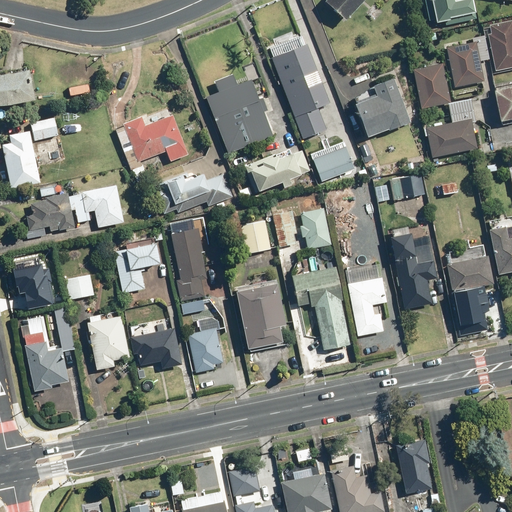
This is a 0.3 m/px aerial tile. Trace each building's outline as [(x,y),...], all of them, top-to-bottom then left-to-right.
[(325,0),(323,2),(343,21),(362,0),(325,0)] [(424,0),(430,28),(475,18),(471,0),(456,0),(455,0),(424,0)] [(487,34),(495,71),(511,67),(511,19),(489,25),(491,33),(487,34)] [(446,47),(454,87),(484,81),(479,61),(489,59),(484,35),(472,37),(472,42),(446,47)] [(267,58),(297,134),(315,128),(321,127),(315,111),(333,104),(308,42),(267,58)] [(412,69),(421,108),(450,102),(442,62),(412,69)] [(0,75),(0,104),(8,104),(34,99),(29,70),(4,75),(0,75)] [(219,88),(206,93),(227,150),(272,133),(251,78),(237,83),(233,72),(215,79),(219,88)] [(511,85),(491,90),(498,121),(511,118),(511,85)] [(353,104),(366,136),(387,128),(387,130),(409,122),(396,87),(353,104)] [(425,128),(432,158),(477,148),(471,123),(476,121),(471,99),(447,104),(451,122),(425,128)] [(129,170),(133,182),(144,178),(137,161),(164,151),(168,161),(186,155),(171,114),(142,125),(139,116),(120,123),(122,126),(112,129),(127,170),(129,170)] [(27,123),(31,140),(56,135),(52,117),(27,123)] [(0,144),(9,188),(38,183),(28,130),(8,134),(9,142),(0,144)] [(342,143),(309,154),(319,182),(352,171),(342,143)] [(247,166),(257,191),(280,181),(283,187),(297,181),(295,176),(300,174),(291,153),(277,158),(275,154),(247,166)] [(487,165),(488,172),(498,171),(497,164),(487,165)] [(185,211),(211,200),(213,205),(233,196),(224,173),(207,180),(204,173),(184,181),(181,174),(158,184),(161,190),(156,192),(165,214),(183,207),(185,211)] [(389,179),(393,200),(425,194),(421,173),(389,179)] [(441,185),(443,195),(459,192),(457,183),(441,185)] [(95,210),(99,227),(125,222),(117,185),(82,192),(82,193),(69,196),(68,192),(46,197),(46,200),(31,203),(34,214),(27,216),(30,227),(26,228),(28,239),(47,235),(46,227),(50,226),(51,231),(60,229),(60,230),(76,227),(72,210),(76,209),(79,222),(93,219),(91,211),(95,210)] [(305,237),(307,249),(330,244),(323,207),(300,212),(302,225),(299,225),(301,237),(305,237)] [(215,211),(218,223),(229,221),(227,208),(215,211)] [(273,214),(282,263),(299,260),(289,211),(273,214)] [(239,224),(245,254),(270,249),(265,220),(239,224)] [(511,223),(488,229),(498,274),(511,271),(511,223)] [(176,280),(181,300),(205,296),(201,280),(208,278),(197,227),(171,232),(180,279),(176,280)] [(388,237),(403,308),(431,302),(426,279),(436,277),(432,259),(415,263),(409,232),(388,237)] [(114,251),(123,293),(145,289),(141,267),(159,263),(155,243),(114,251)] [(445,263),(459,335),(491,329),(483,285),(492,283),(487,256),(445,263)] [(25,288),(28,304),(52,300),(47,272),(43,272),(41,261),(15,266),(19,289),(25,288)] [(292,276),(298,305),(310,303),(310,306),(316,305),(325,349),(350,344),(335,267),(292,276)] [(66,279),(70,299),(96,294),(92,274),(66,279)] [(346,283),(357,336),(383,331),(379,313),(373,314),(371,304),(386,301),(381,276),(346,283)] [(234,291),(245,348),(281,340),(278,325),(283,324),(275,283),(234,291)] [(182,303),(183,311),(204,307),(202,299),(182,303)] [(58,325),(63,350),(74,348),(65,300),(54,303),(55,308),(46,310),(50,327),(58,325)] [(128,310),(130,322),(137,320),(135,308),(128,310)] [(87,322),(96,369),(114,365),(113,360),(129,356),(120,315),(87,322)] [(24,344),(34,391),(52,387),(51,384),(68,381),(60,348),(48,350),(46,341),(44,341),(42,331),(31,333),(29,324),(21,326),(23,337),(24,336),(26,344),(24,344)] [(217,325),(187,332),(196,371),(214,367),(213,362),(225,359),(217,325)] [(129,337),(133,353),(137,352),(140,364),(160,360),(162,368),(181,364),(173,327),(129,337)] [(395,444),(405,493),(430,488),(425,462),(429,461),(424,438),(395,444)] [(328,446),(332,462),(348,459),(345,443),(328,446)] [(307,445),(295,448),(298,462),(311,459),(307,445)] [(288,447),(278,446),(276,462),(287,463),(288,447)] [(230,468),(234,492),(260,488),(256,464),(230,468)] [(330,470),(339,511),(374,511),(384,510),(379,490),(370,492),(366,474),(355,476),(352,465),(330,470)] [(280,482),(287,511),(315,511),(331,508),(323,472),(280,482)] [(179,508),(180,511),(226,511),(224,499),(179,508)] [(234,504),(235,511),(273,511),(272,503),(254,507),(253,500),(234,504)] [(172,511),(172,508),(150,511),(149,511),(148,502),(130,506),(131,511),(172,511)]
